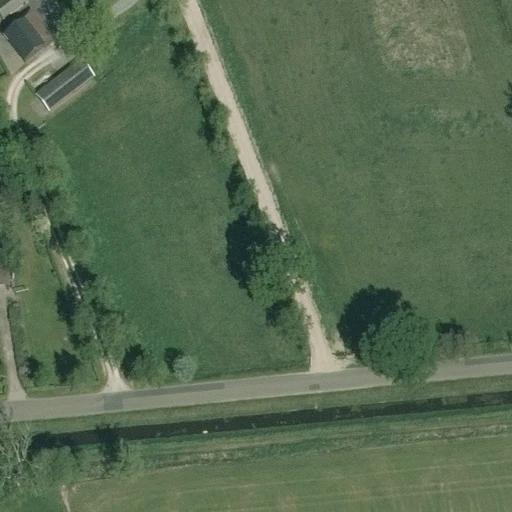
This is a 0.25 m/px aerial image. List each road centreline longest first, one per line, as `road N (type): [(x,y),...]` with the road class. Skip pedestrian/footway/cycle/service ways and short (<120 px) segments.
road 1 (unclassified): [(0,414),(511,366)]
road 2 (track): [(330,384),(180,0)]
road 3 (track): [(122,403),(15,137),(11,93)]
